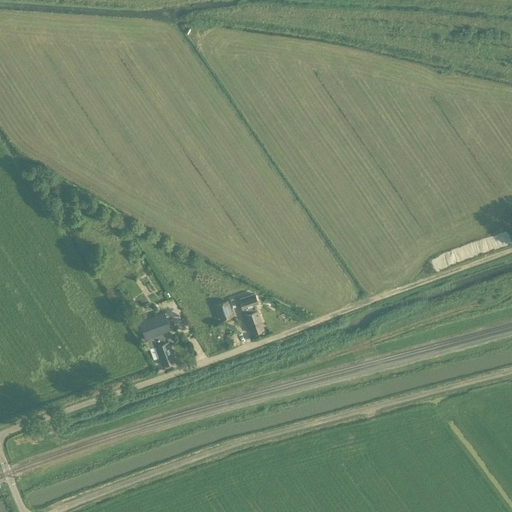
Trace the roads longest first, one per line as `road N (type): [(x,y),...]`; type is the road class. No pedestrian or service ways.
road 1 (unclassified): [(0,436),(511,248)]
road 2 (unclassified): [(57,511),(218,448),(511,374)]
